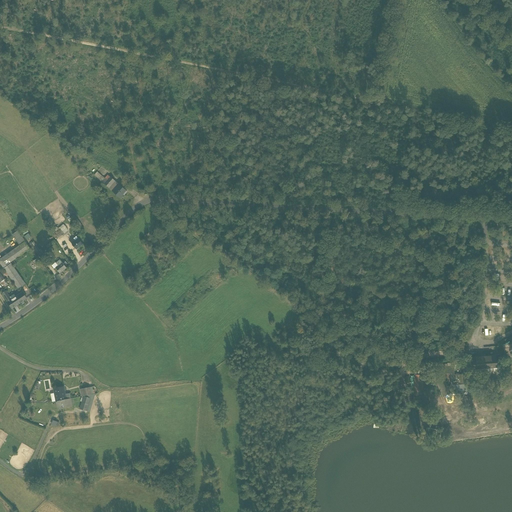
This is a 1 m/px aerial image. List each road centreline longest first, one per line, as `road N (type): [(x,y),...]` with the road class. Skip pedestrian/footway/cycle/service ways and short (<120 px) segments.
road 1 (unclassified): [(511,219),(147,200),(53,289),(0,326)]
road 2 (track): [(511,128),(0,27)]
road 3 (track): [(17,473),(36,488),(116,473),(192,508)]
road 4 (track): [(159,199),(173,219),(243,268),(245,279)]
